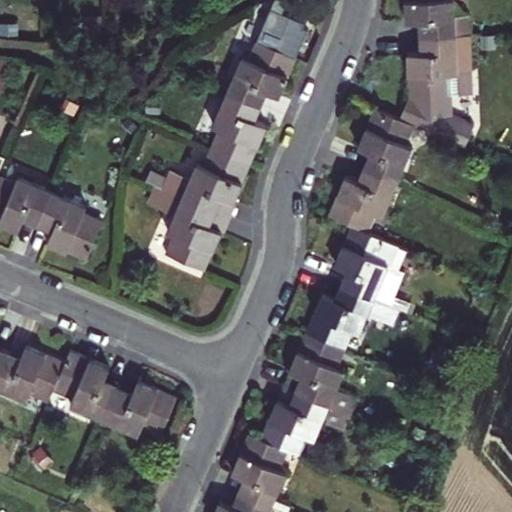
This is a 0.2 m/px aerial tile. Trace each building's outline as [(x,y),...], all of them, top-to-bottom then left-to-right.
[(453,0),(404,0),(405,19),(418,18),(418,34),(468,32),(467,7),(454,7),(453,0)] [(468,32),(418,34),(419,48),(406,49),(408,92),(451,91),(450,70),(456,70),(456,68),(468,68),(468,32)] [(256,37),(248,56),(241,54),(226,87),(261,102),(268,87),(280,93),(296,54),(256,37)] [(251,161),(267,121),(255,116),(261,102),(226,87),(211,122),(218,125),(210,143),(251,161)] [(451,91),(408,92),(398,115),(413,122),(462,142),(470,123),(452,115),(451,91)] [(405,142),(413,122),(398,115),(374,104),(357,143),(370,149),(364,163),(398,177),(412,145),(405,142)] [(234,200),(251,161),(210,143),(202,163),(195,159),(187,176),(170,169),(168,175),(152,168),(147,179),(156,183),(180,193),(215,208),(221,194),(234,200)] [(328,212),(352,222),(367,228),(375,209),(383,213),(398,177),(364,163),(357,178),(345,173),(328,212)] [(14,180),(0,173),(0,219),(18,227),(23,214),(36,220),(50,188),(17,173),(14,180)] [(174,209),(166,227),(173,230),(165,249),(205,267),(222,228),(209,223),(215,208),(180,193),(156,183),(149,199),(174,209)] [(53,227),(47,240),(84,255),(101,217),(83,209),(86,203),(50,188),(36,220),(53,227)] [(221,194),(215,208),(228,213),(234,200),(221,194)] [(228,213),(215,208),(209,223),(222,228),(228,213)] [(348,266),(342,281),(396,304),(411,270),(404,267),(413,248),(367,228),(352,222),(335,260),(348,266)] [(394,326),(402,307),(396,304),(342,281),(336,296),(322,290),(306,328),(345,345),(362,353),(371,334),(361,330),(367,314),(394,326)] [(306,328),(290,366),(302,372),(296,386),(330,401),(343,369),(337,366),(345,345),(306,328)] [(20,354),(5,348),(0,360),(0,384),(26,396),(28,389),(47,398),(52,386),(63,359),(25,342),(20,354)] [(102,415),(117,381),(103,376),(107,364),(68,347),(63,359),(52,386),(72,394),(70,401),(102,415)] [(290,366),(283,381),(296,386),(302,372),(290,366)] [(132,388),(117,381),(102,415),(138,431),(141,425),(159,433),(177,393),(137,376),(132,388)] [(283,381),(277,395),(289,400),(296,386),(283,381)] [(315,435),(330,401),(296,386),(289,400),(277,395),(260,435),(288,447),(299,452),(308,432),(315,435)] [(249,430),(232,468),(245,473),(238,489),(271,503),(286,469),(280,467),(288,447),(260,435),(249,430)] [(284,511),(286,509),(271,503),(238,489),(232,503),(220,498),(213,511),(284,511)]
